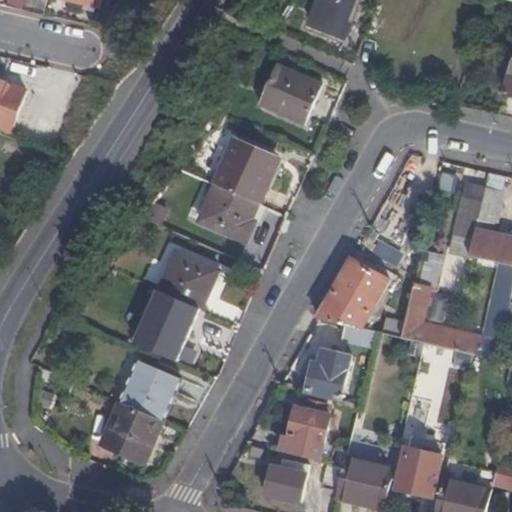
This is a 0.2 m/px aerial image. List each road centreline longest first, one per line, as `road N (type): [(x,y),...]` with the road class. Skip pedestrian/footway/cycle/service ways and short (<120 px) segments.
road 1 (residential): [(511,147),(412,125),(390,135),(179,511)]
road 2 (tertiary): [(204,0),(0,330)]
road 3 (residential): [(0,484),(128,511)]
